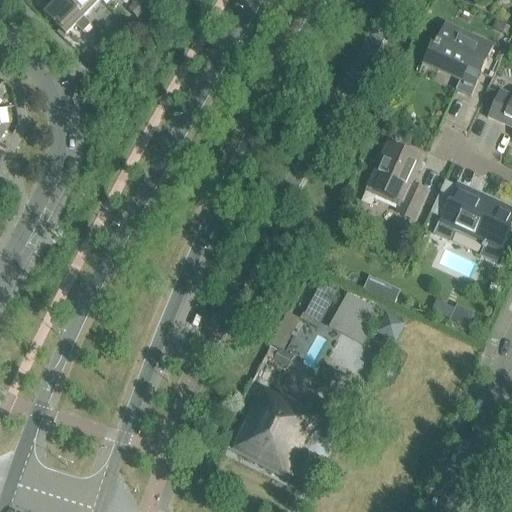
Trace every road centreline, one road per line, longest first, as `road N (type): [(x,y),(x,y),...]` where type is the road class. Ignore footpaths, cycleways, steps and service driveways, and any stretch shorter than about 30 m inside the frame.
road 1 (secondary): [(99,510),(168,320),(326,0)]
road 2 (secondary): [(254,0),(89,297),(11,483)]
road 3 (residential): [(0,276),(49,179),(57,121),(52,91),(0,34)]
road 4 (residential): [(444,511),(511,359)]
